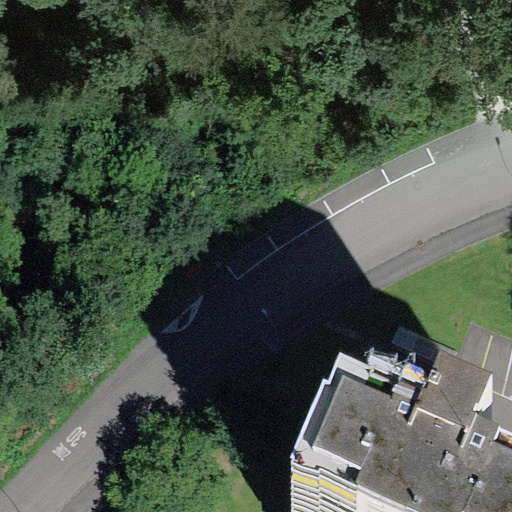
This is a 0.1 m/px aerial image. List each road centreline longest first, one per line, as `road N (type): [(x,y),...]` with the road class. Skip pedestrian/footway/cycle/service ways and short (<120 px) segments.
road 1 (residential): [(511,171),(417,207),(278,284),(166,359),(9,511)]
road 2 (track): [(451,0),(511,138)]
